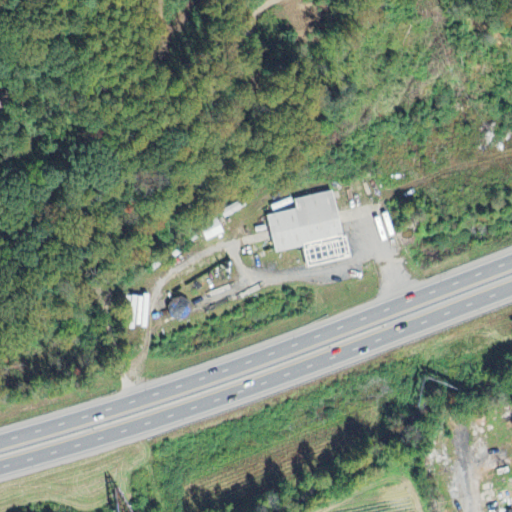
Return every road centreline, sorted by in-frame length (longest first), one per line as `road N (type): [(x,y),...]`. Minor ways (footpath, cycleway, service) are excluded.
road 1 (trunk): [(0,469),(193,408),(511,287)]
road 2 (trunk): [(511,258),(232,367),(0,434)]
